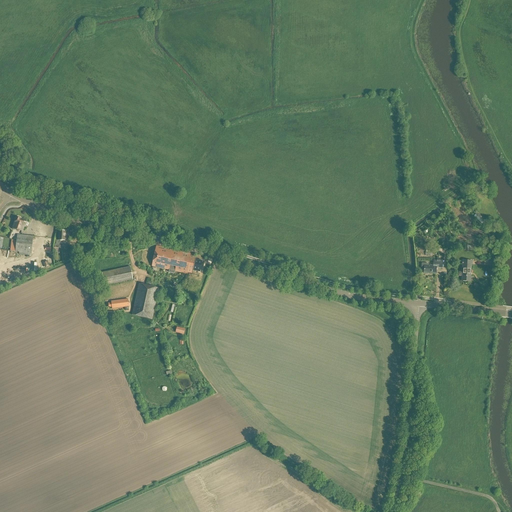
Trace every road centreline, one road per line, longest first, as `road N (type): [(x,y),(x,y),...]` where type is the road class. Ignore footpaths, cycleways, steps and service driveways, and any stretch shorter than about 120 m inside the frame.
road 1 (tertiary): [(418,304),(345,295),(67,217),(7,191)]
road 2 (track): [(421,0),(413,52),(475,172)]
road 3 (unclassified): [(418,304),(400,477)]
road 4 (track): [(475,172),(402,226),(411,297)]
